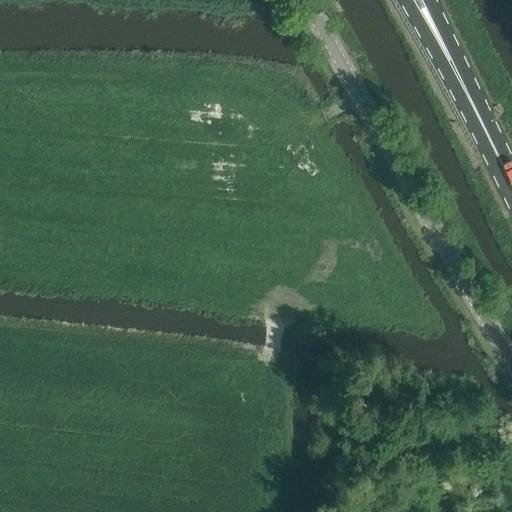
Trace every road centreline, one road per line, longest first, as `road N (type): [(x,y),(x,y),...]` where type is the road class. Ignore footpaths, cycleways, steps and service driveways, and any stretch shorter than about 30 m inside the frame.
road 1 (unclassified): [(511,358),(306,0)]
road 2 (primary): [(511,186),(420,0)]
